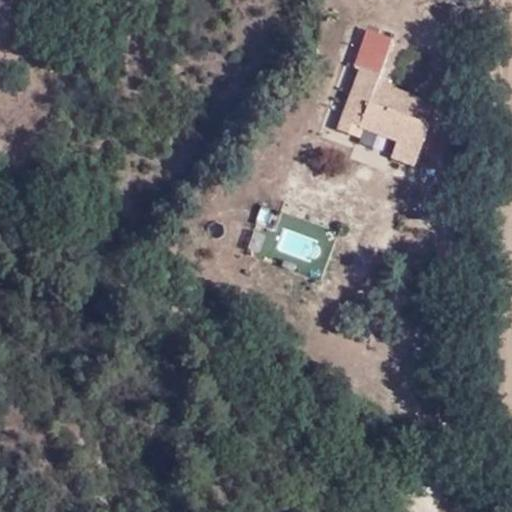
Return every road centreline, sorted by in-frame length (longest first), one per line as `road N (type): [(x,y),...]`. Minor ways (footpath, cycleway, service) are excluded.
road 1 (track): [(0,224),(191,317),(344,424),(420,499)]
road 2 (track): [(422,511),(450,177)]
